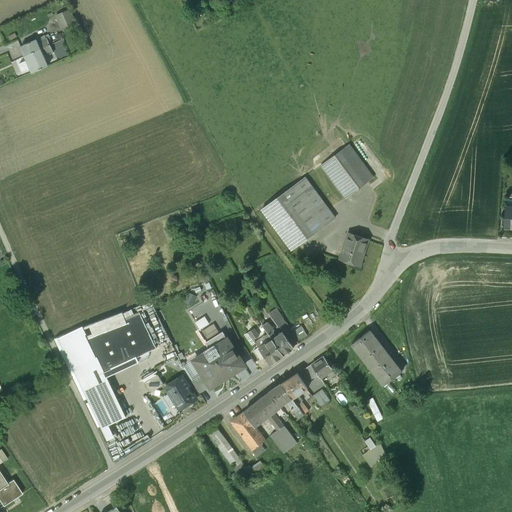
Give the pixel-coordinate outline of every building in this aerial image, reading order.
[(69,10),(56,16),(62,29),(75,23),(69,10)] [(48,34),(20,47),(25,56),(49,45),(47,40),(50,39),(48,34)] [(49,45),(25,56),(27,60),(19,64),(23,71),(30,68),(32,73),(48,66),(42,55),(49,52),(50,54),(53,53),(50,46),(49,45)] [(373,177),(349,145),(321,166),(345,198),(373,177)] [(294,186),(262,210),(291,250),(335,218),(329,210),(317,218),(294,186)] [(362,237),(358,235),(358,236),(349,233),(340,259),(350,262),(351,259),(361,262),(369,240),(362,238),(362,237)] [(219,305),(208,310),(214,322),(225,317),(219,305)] [(139,313),(85,339),(102,374),(156,349),(139,313)] [(198,329),(208,324),(203,316),(194,321),(198,329)] [(282,316),(273,321),(277,327),(286,322),(282,316)] [(268,323),(262,327),(271,340),(275,338),(272,334),(273,333),(268,326),(269,325),(268,323)] [(301,326),(292,332),(295,337),(304,331),(301,326)] [(255,328),(247,334),(255,345),(260,342),(260,340),(256,333),(258,332),(255,328)] [(295,337),(298,342),(307,336),(304,331),(295,337)] [(402,372),(369,331),(351,345),(383,386),(396,376),(398,379),(401,377),(399,374),(402,372)] [(275,338),(271,340),(282,356),(293,348),(281,333),(275,338)] [(224,337),(207,348),(209,352),(201,357),(204,361),(196,366),(202,375),(209,388),(210,389),(244,368),(224,337)] [(260,342),(255,345),(259,350),(265,346),(260,340),(260,342)] [(265,346),(259,350),(270,366),(282,356),(271,340),(265,346)] [(264,359),(258,351),(254,354),(260,362),(264,359)] [(333,371),(323,357),(311,365),(318,376),(321,380),(333,371)] [(79,364),(71,368),(107,442),(114,438),(109,426),(127,418),(107,378),(90,386),(79,364)] [(311,365),(304,370),(312,380),(318,376),(311,365)] [(157,375),(144,383),(150,393),(163,386),(157,375)] [(202,375),(191,382),(199,395),(209,388),(202,375)] [(296,375),(281,385),(291,399),(304,415),(308,412),(301,402),(302,401),(298,396),(307,390),(296,375)] [(181,377),(165,388),(179,411),(196,400),(181,377)] [(281,385),(268,393),(280,408),(284,405),(286,403),(291,399),(281,385)] [(318,406),(328,399),(321,389),(311,395),(318,406)] [(268,393),(243,413),(255,428),(256,428),(267,419),(274,414),(280,408),(268,393)] [(376,421),(382,418),(373,397),(367,400),(376,421)] [(304,415),(291,399),(286,403),(299,419),(304,415)] [(243,413),(230,422),(242,437),(249,432),(259,446),(266,440),(256,428),(255,428),(243,413)] [(283,426),(274,414),(267,419),(277,431),(283,426)] [(214,426),(205,433),(233,468),(242,461),(214,426)] [(296,444),(283,426),(277,431),(271,436),(284,453),(296,444)] [(259,446),(249,432),(242,437),(252,452),(259,446)] [(380,443),(363,456),(370,466),(386,455),(380,443)] [(255,474),(264,467),(259,460),(250,467),(255,474)] [(7,484),(0,473),(0,501),(3,507),(22,494),(13,480),(7,484)]
